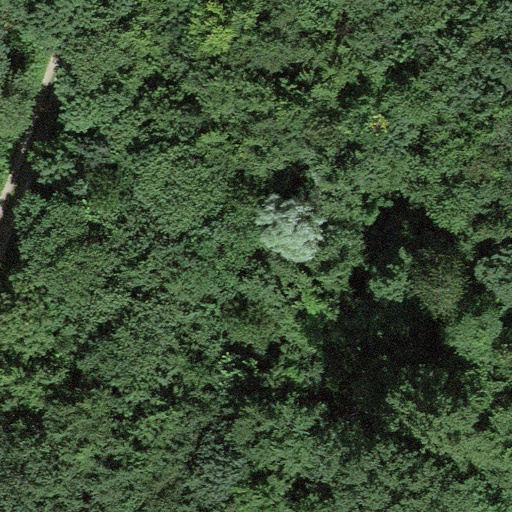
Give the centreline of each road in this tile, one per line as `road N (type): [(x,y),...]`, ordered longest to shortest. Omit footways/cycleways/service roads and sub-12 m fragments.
road 1 (track): [(291,511),(470,0)]
road 2 (track): [(0,211),(94,0)]
